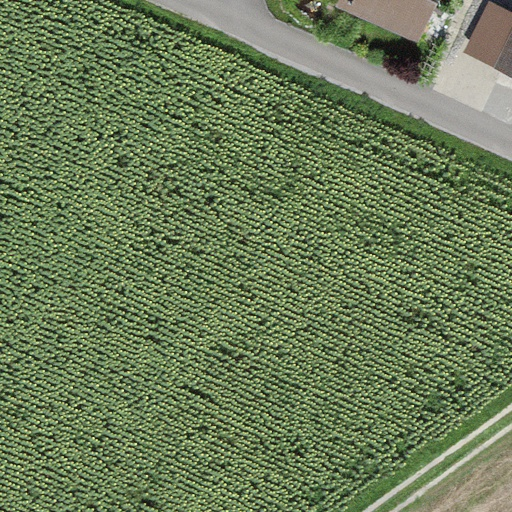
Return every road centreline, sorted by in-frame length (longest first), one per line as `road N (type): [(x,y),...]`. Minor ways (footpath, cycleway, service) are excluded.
road 1 (residential): [(188,0),(511,140)]
road 2 (track): [(511,418),(384,511)]
